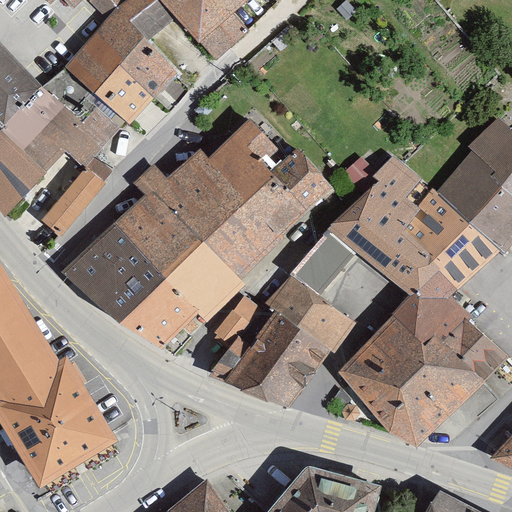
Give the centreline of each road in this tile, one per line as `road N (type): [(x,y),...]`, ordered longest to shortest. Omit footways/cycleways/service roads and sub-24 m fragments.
road 1 (residential): [(36,279),(124,189),(182,109),(289,0)]
road 2 (tertiary): [(121,358),(288,428)]
road 3 (secondary): [(288,428),(457,473)]
road 4 (tertiary): [(288,428),(241,425),(150,479)]
road 5 (tertiary): [(121,358),(160,397),(150,479)]
